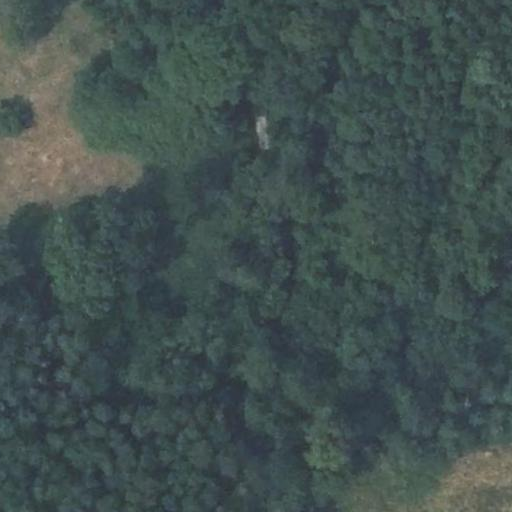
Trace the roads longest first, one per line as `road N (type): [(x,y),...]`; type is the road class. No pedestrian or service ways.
road 1 (track): [(291,511),(264,216),(269,101),(260,37),(242,0)]
road 2 (track): [(269,101),(399,24),(483,0)]
